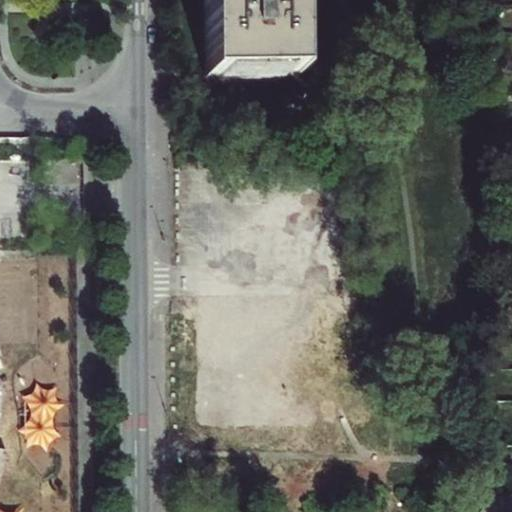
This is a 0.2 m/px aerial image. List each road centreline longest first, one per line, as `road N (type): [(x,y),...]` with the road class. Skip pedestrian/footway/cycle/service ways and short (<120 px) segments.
road 1 (residential): [(132,108),(135,511)]
road 2 (residential): [(0,109),(132,108)]
